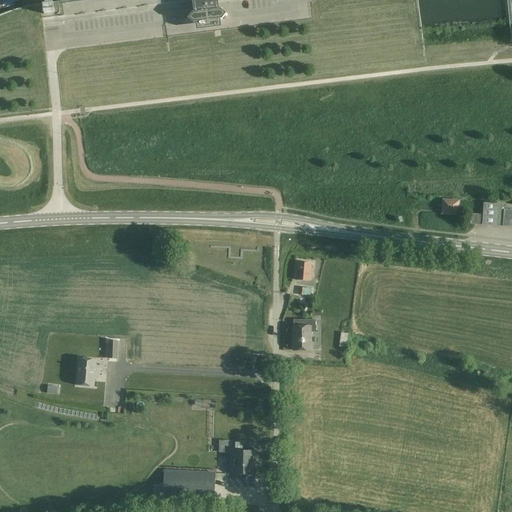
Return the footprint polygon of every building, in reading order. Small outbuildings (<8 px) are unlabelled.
[(197,7),(192,13),(198,17),(200,17),(201,25),(226,21),(225,14),(227,14),(231,8),(226,3),(223,4),(222,0),(198,0),(199,7),(197,7)] [(56,5),(55,5),(43,6),(44,14),(56,13),(56,14),(57,14),(58,14),(59,13),(59,12),(60,11),(60,10),(59,8),(59,7),(59,6),(58,5),(57,5),(56,5)] [(458,202),(443,200),(442,214),(457,215),(458,202)] [(505,205),(484,204),(483,225),(511,226),(511,210),(505,210),(505,205)] [(471,215),(470,224),(475,224),(476,224),(479,224),(480,224),(480,216),(471,215)] [(311,264),(298,262),(296,280),(310,281),(310,274),(311,264)] [(298,298),(306,299),(306,296),(299,296),(300,288),(300,287),(293,286),(292,296),(298,296),(298,298)] [(306,296),(306,299),(312,299),(312,297),(313,297),(314,289),(300,288),(299,296),(306,296)] [(293,327),(293,334),(294,334),(294,338),(293,338),(293,351),(303,350),(311,350),(310,333),(316,333),(315,320),(293,320),(293,327)] [(348,341),(340,340),(339,347),(347,348),(348,341)] [(117,341),(109,341),(108,359),(116,359),(117,341)] [(96,360),(79,358),(76,386),(94,387),(96,360)] [(48,386),(47,393),(56,394),(57,387),(48,386)] [(242,443),(229,443),(229,453),(230,453),(230,473),(234,473),(234,474),(251,475),(252,461),(254,461),(254,451),(242,451),(242,443)] [(215,480),(164,478),(162,502),(214,504),(215,480)]
